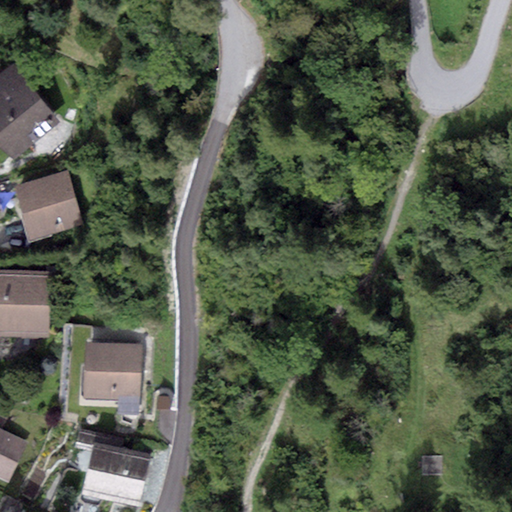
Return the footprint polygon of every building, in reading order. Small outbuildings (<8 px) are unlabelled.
[(23,76),(0,92),(0,152),(11,168),(63,129),(23,76)] [(67,173),(10,188),(25,239),(81,223),(67,173)] [(51,281),(0,279),(0,335),(49,338),(51,281)] [(143,350),(85,347),(83,400),(141,403),(143,350)] [(34,445),(0,429),(0,481),(15,488),(34,445)] [(156,448),(77,434),(71,468),(85,470),(81,496),(145,508),(156,448)]
